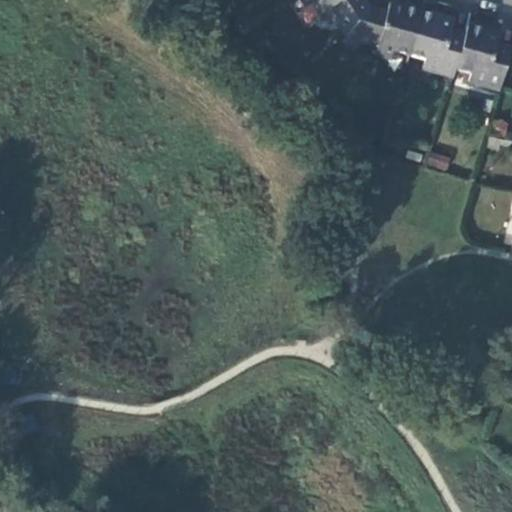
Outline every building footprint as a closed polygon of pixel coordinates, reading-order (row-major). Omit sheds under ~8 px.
[(297,0),(302,7),(310,2),(319,17),(326,12),(345,38),(364,13),(353,0),(297,0)] [(369,6),(363,0),(353,0),(364,13),(369,6)] [(391,52),(407,57),(420,14),(389,5),(387,12),(384,19),(364,13),(345,38),(375,47),(372,55),(389,60),(391,52)] [(387,12),(369,6),(364,13),(384,19),(387,12)] [(420,69),(451,78),(453,71),(462,42),(447,38),(449,31),(452,23),(420,14),(407,57),(423,62),(420,69)] [(467,83),(498,93),(508,56),(493,52),(495,45),(497,37),(466,28),(464,36),(462,42),(453,71),(469,76),(467,83)] [(464,36),(449,31),(447,38),(462,42),(464,36)] [(510,49),(495,45),(493,52),(508,56),(510,49)] [(426,166),(447,170),(449,158),(429,153),(426,166)]
